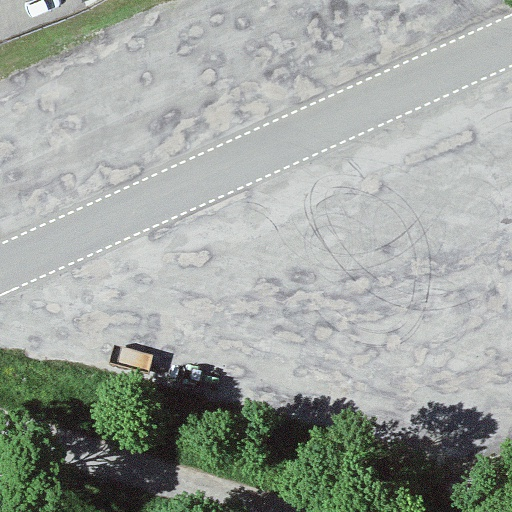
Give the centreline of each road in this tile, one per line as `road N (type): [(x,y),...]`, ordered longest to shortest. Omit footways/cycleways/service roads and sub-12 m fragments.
road 1 (tertiary): [(511,38),(0,272)]
road 2 (unclassified): [(0,432),(252,511)]
